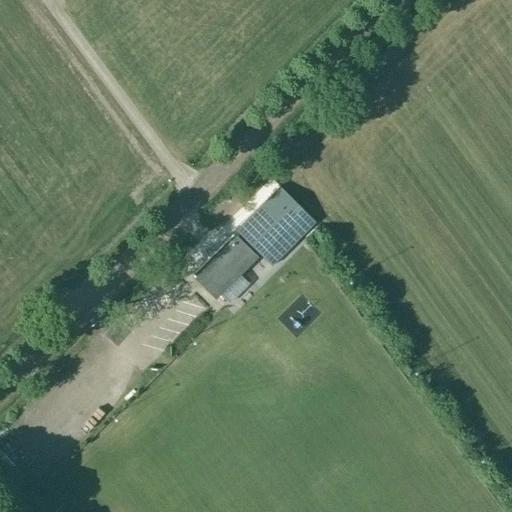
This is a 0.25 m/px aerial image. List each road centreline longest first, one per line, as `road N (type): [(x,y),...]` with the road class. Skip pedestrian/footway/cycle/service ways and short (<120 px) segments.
road 1 (tertiary): [(0,383),(388,0)]
road 2 (track): [(196,194),(47,0)]
